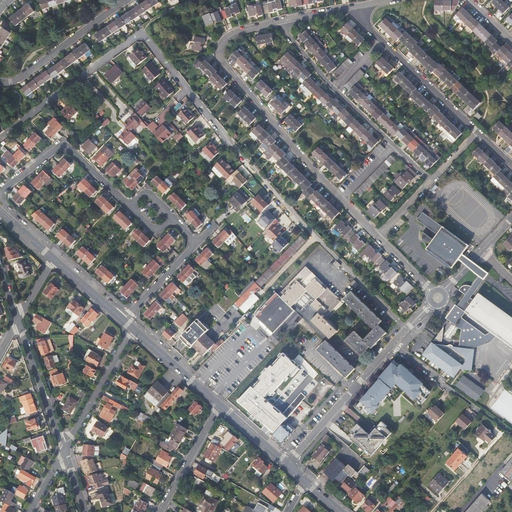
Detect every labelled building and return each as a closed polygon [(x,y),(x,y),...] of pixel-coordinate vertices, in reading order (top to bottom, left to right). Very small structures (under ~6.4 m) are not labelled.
[(41,0),(39,1),(42,10),(50,7),(47,0),(41,0)] [(141,5),(146,12),(152,8),(148,1),(141,5)] [(267,6),(263,7),(265,14),(269,13),(269,14),(273,13),(273,11),(276,10),(277,11),(281,10),(279,1),(274,2),(274,3),(267,5),(267,6)] [(443,10),(453,11),(458,1),(443,1),(443,10)] [(509,7),(503,1),(497,7),(503,13),(509,7)] [(34,12),(28,5),(22,9),(28,17),(34,12)] [(146,12),(141,5),(135,9),(139,16),(146,12)] [(224,12),(221,14),(224,20),(227,19),(227,20),(231,18),(230,16),(234,15),(235,16),(239,14),(236,6),(231,8),(232,9),(224,11),(224,12)] [(455,13),(461,19),(468,12),(462,6),(455,13)] [(262,15),(265,14),(263,7),(261,8),(260,7),(252,9),(252,8),(247,9),(250,18),(254,17),(253,16),(257,15),(258,17),(262,16),(262,15)] [(28,17),(22,9),(16,14),(22,22),(28,17)] [(128,14),(133,21),(139,16),(135,9),(128,14)] [(461,19),(467,24),(474,17),(468,12),(461,19)] [(22,22),(16,14),(10,19),(16,27),(22,22)] [(133,21),(128,14),(121,18),(126,25),(133,21)] [(221,22),(224,20),(221,14),(218,15),(218,14),(210,17),(210,16),(202,19),(205,27),(213,24),(212,23),(216,22),(217,24),(221,22)] [(380,25),(386,30),(394,21),(388,16),(380,25)] [(467,24),(472,30),(479,22),(474,17),(467,24)] [(115,22),(119,30),(126,25),(121,18),(115,22)] [(386,30),(392,36),(398,28),(400,27),(394,21),(386,30)] [(119,30),(115,22),(108,27),(113,34),(119,30)] [(472,30),(478,35),(485,28),(479,22),(472,30)] [(343,29),(348,35),(354,28),(349,23),(343,29)] [(102,31),(106,38),(113,34),(108,27),(102,31)] [(348,35),(354,40),(360,34),(354,28),(348,35)] [(404,34),(398,28),(392,36),(397,41),(400,38),(404,34)] [(478,35),(484,41),(491,33),(485,28),(478,35)] [(0,32),(0,36),(6,40),(10,33),(2,29),(0,32)] [(106,38),(102,31),(95,35),(100,43),(106,38)] [(299,37),(305,43),(314,35),(313,33),(310,35),(306,31),(299,37)] [(412,36),(407,31),(404,34),(400,38),(405,44),(412,36)] [(484,41),(490,46),(495,41),(496,39),(491,33),(484,41)] [(354,40),(360,46),(366,39),(360,34),(354,40)] [(271,35),(264,36),(267,48),(274,46),(273,44),(273,43),(271,35)] [(309,48),(310,49),(316,43),(319,41),(314,35),(305,43),(309,48)] [(262,49),(267,48),(264,36),(256,38),(259,49),(262,48),(262,49)] [(418,42),(412,36),(405,44),(411,49),(417,43),(418,42)] [(193,45),(192,50),(201,52),(202,47),(201,47),(202,43),(204,44),(205,40),(196,37),(194,45),(193,45)] [(360,46),(354,40),(351,43),(357,48),(360,46)] [(73,51),(83,45),(81,41),(70,46),(73,51)] [(310,49),(315,55),(325,47),(323,44),(319,41),(316,43),(310,49)] [(488,48),(494,54),(495,52),(500,47),(495,41),(490,46),(488,48)] [(410,50),(415,56),(422,49),(417,43),(411,49),(410,50)] [(79,49),(84,55),(91,51),(86,44),(79,49)] [(495,52),(501,57),(508,50),(502,45),(500,47),(495,52)] [(315,55),(320,61),(321,60),(327,55),(323,51),(326,48),(325,47),(315,55)] [(135,48),(127,56),(136,66),(145,57),(142,54),(140,55),(135,48)] [(231,57),(237,63),(243,57),(246,53),(240,48),(231,57)] [(73,53),(78,60),(84,55),(79,49),(73,53)] [(415,56),(421,61),(428,54),(422,49),(415,56)] [(501,57),(507,63),(511,57),(511,54),(508,50),(501,57)] [(280,60),(286,66),(295,57),(289,51),(283,58),(280,60)] [(78,60),(73,53),(67,58),(72,65),(78,60)] [(421,61),(427,67),(434,59),(428,54),(421,61)] [(321,62),(325,67),(335,58),(333,56),(330,59),(327,55),(321,60),(320,61),(321,62)] [(237,63),(243,68),(248,63),(248,62),(243,57),(237,63)] [(291,65),(294,69),(300,62),(295,57),(286,66),(288,68),(291,65)] [(377,63),(383,68),(389,62),(383,57),(377,63)] [(60,63),(65,70),(72,65),(67,58),(60,63)] [(337,60),(335,58),(325,67),(330,73),(337,67),(334,63),(337,60)] [(427,67),(432,72),(434,70),(439,65),(434,59),(427,67)] [(206,73),(212,67),(206,61),(204,63),(201,61),(199,61),(195,66),(198,69),(200,68),(206,73)] [(295,75),(297,77),(306,68),(300,62),(294,69),(298,72),(295,75)] [(394,67),(389,62),(383,68),(384,69),(380,73),(383,75),(386,71),(389,74),(394,67)] [(65,70),(60,63),(54,68),(59,74),(65,70)] [(151,81),(159,74),(149,63),(141,70),(151,81)] [(254,68),(248,63),(243,68),(242,69),(248,74),(254,68)] [(434,70),(439,76),(446,68),(441,63),(439,65),(434,70)] [(111,83),(123,72),(121,70),(116,65),(116,64),(104,75),(111,83)] [(206,73),(211,78),(216,74),(217,72),(212,67),(206,73)] [(52,78),(53,79),(59,74),(54,68),(48,73),(52,78)] [(259,73),(254,68),(248,74),(253,79),(259,73)] [(302,76),(306,80),(309,76),(312,74),(306,68),(297,77),(299,79),(302,76)] [(439,76),(445,81),(452,74),(446,68),(439,76)] [(394,77),(400,83),(406,77),(400,71),(394,77)] [(460,77),(455,71),(452,74),(445,81),(451,87),(458,79),(460,77)] [(48,73),(47,72),(41,77),(46,83),(52,78),(48,73)] [(222,79),(216,74),(211,78),(210,80),(216,85),(222,79)] [(304,89),(306,91),(315,82),(309,76),(306,80),(303,83),(307,86),(304,89)] [(46,83),(41,77),(35,81),(40,88),(46,83)] [(400,83),(405,88),(411,82),(406,77),(400,83)] [(228,85),(222,79),(216,85),(222,91),(228,85)] [(463,85),(458,79),(451,87),(457,92),(463,85)] [(165,98),(172,91),(162,80),(154,86),(165,98)] [(40,88),(35,81),(29,86),(33,93),(40,88)] [(255,87),(261,92),(267,86),(261,81),(255,87)] [(312,92),(314,94),(321,87),(315,82),(306,91),(304,94),(307,97),(312,92)] [(405,88),(411,93),(416,88),(417,87),(411,82),(405,88)] [(469,90),(463,85),(457,92),(462,97),(469,90)] [(22,91),(27,98),(33,93),(29,86),(22,91)] [(273,91),(267,86),(261,92),(267,98),(273,91)] [(350,92),(355,98),(364,89),(362,87),(359,90),(356,86),(350,92)] [(315,100),(318,102),(326,93),(321,87),(314,94),(318,97),(315,100)] [(410,94),(415,100),(421,93),(416,88),(411,93),(410,94)] [(355,98),(361,103),(367,97),(363,93),(366,91),(364,89),(355,98)] [(475,96),(469,90),(462,97),(468,103),(475,96)] [(223,97),(229,103),(236,96),(230,91),(223,97)] [(322,101),(326,105),(327,103),(332,98),(326,93),(318,102),(320,104),(322,101)] [(415,100),(421,105),(427,99),(421,93),(415,100)] [(241,101),(236,96),(229,103),(235,108),(241,101)] [(480,101),(475,96),(468,103),(474,108),(480,101)] [(269,104),(275,109),(281,103),(275,97),(269,104)] [(329,110),(331,112),(339,103),(333,97),(332,98),(327,103),(331,107),(329,110)] [(361,103),(366,108),(375,99),(373,97),(370,100),(367,97),(361,103)] [(366,108),(372,114),(378,107),(374,104),(377,101),(375,99),(366,108)] [(421,105),(427,110),(428,110),(433,104),(427,99),(421,105)] [(135,108),(141,115),(150,107),(144,100),(135,108)] [(287,109),(281,103),(275,109),(281,115),(287,109)] [(335,111),(339,115),(345,108),(339,103),(331,112),(333,113),(335,111)] [(60,111),(67,119),(76,111),(70,104),(65,109),(64,108),(60,111)] [(428,110),(433,115),(438,110),(439,109),(434,104),(433,104),(428,110)] [(193,116),(191,114),(185,107),(180,111),(177,114),(183,121),(186,123),(193,116)] [(373,115),(377,119),(386,110),(384,108),(381,111),(378,107),(372,114),(373,115)] [(240,123),(243,120),(250,114),(244,108),(235,118),(240,123)] [(340,120),(342,122),(350,113),(345,108),(339,115),(342,118),(340,120)] [(377,119),(383,124),(389,118),(391,115),(388,112),(386,110),(377,119)] [(432,116),(438,121),(444,115),(438,110),(433,115),(432,116)] [(346,122),(350,125),(356,119),(350,113),(342,122),(344,124),(346,122)] [(256,119),(250,114),(243,120),(249,126),(256,119)] [(284,121),(290,127),(295,121),(289,115),(284,121)] [(438,121),(444,127),(450,121),(444,115),(438,121)] [(125,121),(123,124),(127,128),(131,132),(139,123),(132,116),(126,121),(125,121)] [(62,125),(57,120),(54,117),(48,124),(51,126),(56,131),(62,125)] [(383,124),(388,130),(397,121),(395,119),(392,122),(389,118),(383,124)] [(351,131),(353,133),(362,124),(356,119),(350,125),(353,129),(351,131)] [(492,126),(498,132),(504,125),(498,120),(492,126)] [(156,126),(152,121),(148,124),(147,125),(152,131),(162,142),(172,133),(163,124),(156,130),(155,128),(156,126)] [(301,126),(295,121),(290,127),(295,132),(301,126)] [(388,130),(394,135),(396,133),(402,127),(403,126),(397,121),(388,130)] [(444,127),(449,132),(455,126),(450,121),(444,127)] [(200,128),(196,124),(187,132),(196,142),(204,134),(199,129),(200,128)] [(358,132),(361,136),(367,130),(362,124),(353,133),(355,135),(358,132)] [(498,132),(503,137),(509,131),(504,125),(498,132)] [(50,137),(56,131),(51,126),(45,132),(50,137)] [(251,133),(257,138),(264,131),(258,126),(251,133)] [(461,132),(455,126),(449,132),(446,135),(452,141),(455,138),(461,132)] [(405,131),(402,127),(396,133),(401,139),(410,130),(408,128),(405,131)] [(126,144),(135,136),(131,132),(127,128),(124,131),(119,137),(126,144)] [(362,142),(364,144),(373,135),(367,130),(361,136),(364,139),(362,142)] [(415,135),(410,130),(401,139),(407,144),(415,135)] [(257,138),(263,144),(269,137),(264,131),(257,138)] [(503,137),(509,143),(511,139),(511,133),(509,131),(503,137)] [(35,133),(30,139),(35,143),(41,138),(35,133)] [(369,143),(372,147),(378,140),(373,135),(364,144),(366,146),(369,143)] [(421,141),(415,135),(407,144),(413,150),(421,141)] [(263,144),(268,149),(273,144),(275,142),(269,137),(263,144)] [(29,150),(35,143),(30,139),(24,145),(29,150)] [(88,153),(95,146),(88,139),(81,146),(88,153)] [(202,149),(211,159),(218,152),(213,147),(214,145),(210,141),(202,149)] [(423,143),(421,141),(413,150),(418,155),(424,149),(421,145),(423,143)] [(279,150),(273,144),(268,149),(263,154),(269,160),(279,150)] [(471,151),(477,157),(483,151),(477,145),(471,151)] [(100,165),(112,153),(105,146),(93,158),(100,165)] [(311,153),(317,159),(323,153),(317,147),(311,153)] [(19,149),(13,155),(19,160),(24,154),(19,149)] [(428,152),(424,149),(418,155),(424,160),(432,151),(430,150),(428,152)] [(284,155),(279,150),(272,157),(278,162),(282,157),(284,155)] [(434,153),(432,151),(424,160),(429,166),(435,159),(432,156),(434,153)] [(477,157),(482,162),(488,156),(483,151),(477,157)] [(317,159),(322,164),(328,158),(323,153),(317,159)] [(13,166),(19,160),(13,155),(7,161),(13,166)] [(482,162),(488,168),(494,162),(488,156),(482,162)] [(276,164),(281,169),(288,162),(282,157),(278,162),(276,164)] [(64,158),(58,165),(64,171),(70,164),(64,158)] [(230,167),(227,163),(226,164),(221,158),(213,166),(222,175),(230,167)] [(322,164),(328,169),(334,163),(328,158),(322,164)] [(112,176),(119,169),(112,162),(105,169),(112,176)] [(279,172),(285,177),(287,175),(294,168),(288,162),(281,169),(279,172)] [(488,168),(494,174),(498,169),(500,167),(494,162),(488,168)] [(328,169),(334,175),(340,169),(334,163),(328,169)] [(59,176),(64,171),(58,165),(52,170),(59,176)] [(230,167),(222,175),(218,179),(223,183),(234,172),(230,167)] [(134,168),(128,174),(138,183),(143,177),(134,168)] [(287,175),(292,180),(299,173),(294,168),(287,175)] [(410,179),(415,174),(409,168),(401,175),(400,175),(397,178),(396,177),(395,177),(393,180),(401,188),(407,181),(406,180),(408,177),(410,179)] [(334,175),(339,180),(345,174),(340,169),(334,175)] [(492,175),(498,181),(504,175),(498,169),(494,174),(492,175)] [(43,170),(37,176),(44,182),(47,185),(53,179),(43,170)] [(232,180),(239,188),(247,181),(244,178),(241,175),(239,173),(232,180)] [(292,180),(298,185),(305,178),(299,173),(292,180)] [(132,189),(138,183),(128,174),(123,180),(132,189)] [(492,175),(492,176),(490,179),(495,184),(498,181),(492,175)] [(498,181),(504,187),(510,180),(504,175),(498,181)] [(38,188),(44,182),(37,176),(31,182),(38,188)] [(151,182),(157,188),(162,182),(156,177),(151,182)] [(77,185),(84,191),(89,185),(83,178),(77,185)] [(172,183),(167,178),(162,182),(157,188),(163,193),(172,183)] [(298,185),(304,191),(309,185),(310,184),(305,178),(298,185)] [(23,184),(18,191),(24,196),(30,190),(23,184)] [(396,194),(399,191),(393,184),(387,190),(386,190),(383,193),(390,199),(393,196),(392,195),(394,192),(396,194)] [(95,190),(89,185),(84,191),(89,196),(95,190)] [(304,191),(302,193),(300,195),(305,200),(307,199),(308,198),(314,191),(309,185),(304,191)] [(321,195),(316,190),(314,191),(308,198),(307,199),(312,205),(321,195)] [(19,203),(24,196),(18,191),(12,197),(19,203)] [(233,205),(235,207),(237,209),(247,199),(245,197),(239,191),(237,194),(236,193),(229,201),(233,205)] [(168,199),(174,204),(179,199),(173,193),(168,199)] [(95,201),(101,207),(107,201),(101,195),(95,201)] [(327,201),(321,195),(312,205),(317,210),(320,208),(327,201)] [(250,203),(260,213),(267,206),(256,196),(250,203)] [(185,205),(179,199),(174,204),(180,210),(185,205)] [(379,199),(373,205),(372,204),(366,210),(373,216),(379,210),(378,209),(380,207),(382,208),(385,205),(379,199)] [(112,207),(107,201),(101,207),(107,213),(112,207)] [(332,206),(327,201),(320,208),(317,210),(317,211),(322,216),(325,213),(332,206)] [(338,211),(332,206),(325,213),(331,218),(338,211)] [(48,217),(38,209),(35,211),(31,214),(42,224),(48,217)] [(467,244),(420,210),(415,217),(432,229),(433,235),(425,246),(451,266),(467,244)] [(113,218),(119,224),(125,218),(119,212),(113,218)] [(185,217),(190,223),(196,218),(199,216),(196,212),(193,214),(191,212),(185,217)] [(274,221),(266,212),(259,219),(267,228),(274,221)] [(55,223),(48,217),(42,224),(49,229),(55,223)] [(131,223),(125,218),(119,224),(125,230),(131,223)] [(201,225),(196,218),(190,223),(196,230),(201,225)] [(343,235),(345,237),(352,230),(350,228),(350,227),(347,224),(346,225),(340,219),(334,226),(337,228),(339,227),(341,230),(341,231),(344,234),(343,235)] [(273,243),(281,235),(276,231),(276,230),(273,226),(264,235),(273,243)] [(57,235),(63,240),(69,234),(63,229),(57,235)] [(131,236),(137,241),(143,235),(137,229),(131,236)] [(354,233),(352,230),(345,237),(347,240),(348,238),(352,242),(352,241),(355,244),(351,247),(355,251),(363,242),(357,236),(358,235),(355,232),(354,233)] [(511,243),(511,241),(511,232),(510,231),(507,234),(509,236),(506,239),(505,237),(502,241),(509,247),(511,243)] [(224,233),(218,239),(223,244),(229,238),(224,233)] [(75,240),(69,234),(63,240),(70,246),(75,240)] [(149,241),(143,235),(137,241),(143,247),(149,241)] [(169,236),(163,241),(169,247),(175,242),(169,236)] [(254,283),(254,284),(258,288),(303,242),(299,237),(254,283)] [(273,243),(271,245),(279,253),(287,245),(279,237),(273,243)] [(217,250),(223,244),(218,239),(212,245),(217,250)] [(164,254),(169,247),(163,241),(157,247),(164,254)] [(370,245),(367,243),(358,252),(361,255),(364,252),(367,255),(368,254),(371,256),(370,257),(374,260),(377,262),(382,257),(379,255),(380,254),(377,250),(376,251),(370,245)] [(78,253),(84,259),(90,252),(84,247),(78,253)] [(6,251),(10,263),(24,258),(13,248),(6,251)] [(207,250),(201,256),(207,261),(212,255),(207,250)] [(96,258),(90,252),(84,259),(91,264),(96,258)] [(474,272),(479,266),(461,253),(457,258),(466,266),(474,272)] [(205,271),(211,265),(207,261),(201,256),(195,262),(205,271)] [(164,263),(158,257),(149,267),(155,273),(164,263)] [(384,259),(382,257),(377,262),(379,264),(378,265),(381,268),(382,267),(384,270),(383,271),(386,275),(393,268),(387,262),(387,261),(384,258),(384,259)] [(26,268),(25,262),(18,264),(20,273),(19,274),(19,275),(18,276),(18,277),(19,278),(20,279),(21,279),(29,277),(28,271),(29,271),(29,270),(29,269),(29,268),(28,267),(27,267),(26,268)] [(97,271),(103,277),(109,271),(103,265),(97,271)] [(189,266),(183,272),(192,280),(198,274),(189,266)] [(486,272),(479,266),(474,272),(481,278),(475,286),(478,288),(489,274),(486,272)] [(149,279),(155,273),(149,267),(143,273),(149,279)] [(259,311),(261,312),(258,315),(256,314),(255,315),(259,319),(276,336),(287,325),(292,330),(303,319),(305,316),(313,308),(329,291),(306,268),(279,295),(275,290),(270,296),(272,298),(259,311)] [(115,276),(109,271),(103,277),(110,283),(115,276)] [(186,287),(192,280),(183,272),(177,278),(186,287)] [(398,285),(404,291),(411,284),(405,279),(404,279),(398,273),(392,280),(395,283),(396,282),(399,284),(398,285)] [(132,280),(127,286),(134,292),(139,286),(132,280)] [(356,288),(359,285),(354,280),(351,284),(356,288)] [(252,281),(238,296),(240,298),(254,284),(254,283),(252,281)] [(172,283),(167,289),(175,297),(180,291),(172,283)] [(466,295),(471,285),(466,283),(465,283),(463,283),(462,284),(460,285),(458,288),(466,295)] [(239,308),(258,288),(254,284),(240,298),(234,303),(239,308)] [(496,340),(500,337),(490,329),(484,333),(460,315),(469,314),(474,307),(475,305),(477,303),(471,298),(478,288),(475,286),(471,285),(466,295),(457,307),(448,320),(457,328),(463,331),(460,348),(472,350),(475,350),(480,348),(486,346),(491,343),(496,340)] [(62,293),(55,286),(46,295),(53,302),(62,293)] [(128,298),(134,292),(127,286),(122,292),(128,298)] [(172,306),(178,300),(175,297),(167,289),(161,295),(172,306)] [(330,339),(338,331),(325,319),(326,317),(328,318),(330,316),(328,314),(340,302),(329,291),(313,308),(305,316),(330,339)] [(363,340),(355,331),(347,339),(362,354),(370,346),(372,348),(386,333),(378,325),(382,321),(351,291),(343,299),(374,329),(363,340)] [(411,304),(414,300),(408,294),(402,300),(401,299),(398,302),(404,309),(408,306),(407,305),(410,302),(411,304)] [(474,307),(469,314),(480,322),(486,326),(490,329),(500,337),(511,347),(511,318),(500,309),(494,305),(483,296),(477,303),(475,305),(474,307)] [(77,316),(83,309),(73,300),(68,307),(77,316)] [(156,303),(151,309),(156,313),(162,308),(156,303)] [(98,315),(91,309),(84,317),(91,323),(98,315)] [(151,319),(156,313),(151,309),(146,314),(151,319)] [(51,323),(37,315),(33,322),(39,325),(36,330),(45,335),(51,323)] [(303,319),(326,342),(327,342),(330,339),(305,316),(303,319)] [(257,321),(280,343),(281,341),(276,336),(259,319),(257,321)] [(179,339),(190,349),(192,347),(204,335),(207,331),(197,321),(179,339)] [(74,335),(80,328),(73,322),(67,329),(74,335)] [(276,336),(281,341),(286,337),(292,330),(287,325),(276,336)] [(175,335),(168,328),(167,329),(164,332),(163,334),(170,340),(175,335)] [(101,340),(99,345),(107,350),(113,338),(105,334),(101,340)] [(192,347),(203,357),(214,345),(204,335),(192,347)] [(212,349),(215,352),(227,339),(225,336),(212,349)] [(49,354),(54,352),(49,340),(45,342),(38,344),(39,348),(37,349),(38,351),(40,351),(42,356),(49,353),(49,354)] [(436,344),(431,340),(423,351),(426,353),(427,351),(433,356),(432,357),(438,362),(439,360),(445,365),(444,366),(450,371),(451,369),(454,372),(461,363),(462,363),(462,367),(469,368),(472,350),(460,348),(452,345),(450,343),(449,342),(448,342),(447,343),(446,343),(445,344),(445,345),(445,347),(438,345),(436,344)] [(327,342),(326,342),(318,351),(347,378),(355,369),(327,342)] [(87,361),(85,363),(93,368),(95,366),(97,366),(101,359),(97,356),(98,354),(89,349),(84,359),(87,361)] [(282,424),(287,419),(282,414),(281,413),(280,414),(274,409),(275,408),(265,399),(268,395),(271,397),(289,375),(292,378),(299,370),(284,354),(272,366),(252,387),(253,388),(250,392),(248,391),(238,402),(265,426),(266,424),(275,433),(282,424)] [(48,370),(56,367),(52,356),(44,359),(48,370)] [(12,372),(17,363),(9,358),(4,367),(12,372)] [(135,360),(131,368),(140,373),(145,366),(135,360)] [(362,401),(356,408),(362,414),(364,412),(368,415),(370,412),(372,413),(385,396),(386,397),(388,396),(387,394),(397,383),(415,399),(415,398),(422,404),(426,399),(425,398),(431,392),(422,384),(423,383),(409,371),(409,370),(402,364),(401,366),(394,361),(393,362),(390,366),(387,369),(388,370),(380,379),(375,385),(375,384),(369,391),(369,392),(367,394),(361,400),(362,401)] [(92,377),(96,371),(88,367),(85,373),(92,377)] [(138,378),(140,373),(131,368),(128,373),(138,378)] [(65,383),(62,374),(51,378),(54,387),(65,383)] [(482,390),(461,374),(457,379),(453,385),(474,401),(482,390)] [(131,387),(134,383),(122,377),(121,381),(120,380),(117,384),(126,389),(128,386),(131,387)] [(168,391),(157,381),(156,382),(149,391),(145,395),(156,405),(168,391)] [(183,391),(179,387),(173,394),(172,393),(168,398),(161,406),(166,411),(183,391)] [(490,407),(511,422),(511,395),(503,389),(490,407)] [(282,414),(287,419),(306,397),(301,393),(282,414)] [(120,405),(103,396),(101,399),(108,403),(117,408),(118,409),(120,405)] [(21,400),(26,414),(35,410),(31,399),(29,400),(29,397),(21,400)] [(78,402),(69,398),(63,410),(71,414),(78,402)] [(114,412),(117,408),(108,403),(100,417),(110,422),(115,413),(114,412)] [(202,408),(196,403),(190,410),(196,415),(198,413),(199,414),(202,411),(200,410),(202,408)] [(131,411),(120,405),(118,409),(128,414),(131,411)] [(427,413),(437,422),(444,414),(434,405),(427,413)] [(140,413),(135,418),(145,424),(145,423),(150,418),(140,413)] [(471,423),(462,415),(453,426),(456,428),(459,424),(465,430),(471,423)] [(37,427),(35,419),(24,422),(27,430),(37,427)] [(355,434),(351,439),(365,451),(367,450),(372,455),(392,433),(386,428),(387,426),(382,421),(377,427),(375,425),(371,429),(372,430),(369,434),(368,433),(358,424),(351,431),(355,434)] [(97,422),(93,431),(103,436),(108,428),(97,422)] [(177,424),(170,437),(172,438),(179,443),(187,429),(177,424)] [(266,424),(265,426),(274,434),(275,433),(266,424)] [(272,435),(283,444),(295,430),(289,425),(286,428),(282,424),(275,433),(274,434),(272,435)] [(484,438),(486,440),(491,444),(497,437),(482,425),(475,433),(483,440),(484,438)] [(326,434),(321,440),(326,443),(330,438),(326,434)] [(221,443),(229,450),(238,440),(234,436),(231,439),(227,435),(221,443)] [(37,453),(45,450),(43,444),(46,443),(43,437),(32,441),(30,438),(23,440),(24,445),(31,442),(34,449),(36,449),(37,453)] [(175,450),(179,443),(172,438),(167,446),(162,442),(160,446),(170,452),(172,448),(175,450)] [(214,462),(221,448),(217,446),(212,443),(205,457),(214,462)] [(93,456),(94,446),(84,444),(83,448),(84,448),(83,455),(93,456)] [(313,456),(321,463),(330,452),(326,449),(327,448),(323,444),(313,456)] [(459,450),(453,457),(461,464),(466,457),(459,450)] [(162,451),(158,459),(168,465),(171,459),(166,455),(167,453),(162,451)] [(26,457),(20,468),(22,470),(27,472),(34,462),(26,457)] [(455,470),(461,464),(453,457),(447,463),(455,470)] [(265,463),(259,458),(253,464),(258,469),(262,473),(268,467),(264,464),(265,463)] [(81,462),(85,474),(97,471),(93,460),(88,461),(87,459),(81,462)] [(167,467),(168,465),(158,459),(156,461),(153,459),(151,463),(161,469),(163,465),(167,467)] [(336,479),(338,481),(341,483),(348,475),(352,478),(357,472),(351,467),(349,465),(347,467),(337,459),(325,473),(334,482),(336,479)] [(511,459),(501,472),(510,481),(511,479),(511,459)] [(158,474),(161,469),(151,463),(150,462),(148,465),(152,468),(151,470),(158,474)] [(359,472),(365,477),(371,470),(365,465),(359,472)] [(204,479),(208,471),(200,466),(195,474),(204,479)] [(218,469),(216,474),(222,478),(226,473),(218,469)] [(28,474),(29,473),(27,472),(22,470),(18,478),(26,482),(28,482),(27,484),(31,486),(35,478),(28,474)] [(157,484),(162,476),(158,474),(151,470),(146,478),(157,484)] [(93,485),(95,490),(106,486),(104,481),(102,481),(100,474),(96,475),(96,474),(87,477),(90,486),(93,485)] [(377,480),(370,474),(365,478),(373,485),(377,480)] [(439,475),(429,486),(438,494),(448,483),(439,475)] [(204,488),(207,483),(196,477),(193,482),(204,488)] [(348,478),(342,486),(349,492),(356,485),(348,478)] [(135,488),(138,483),(131,479),(128,484),(135,488)] [(140,490),(151,496),(155,489),(144,483),(140,490)] [(372,490),(375,493),(381,485),(379,483),(372,490)] [(274,502),(282,493),(271,484),(263,492),(274,502)] [(24,498),(28,490),(21,486),(16,494),(24,498)] [(58,496),(53,497),(56,511),(57,511),(67,510),(63,495),(65,494),(63,488),(56,490),(58,496)] [(107,488),(95,492),(101,508),(115,503),(111,494),(109,494),(107,488)] [(365,496),(357,488),(350,496),(358,503),(365,496)] [(11,501),(15,494),(6,489),(3,496),(1,495),(0,496),(0,499),(5,503),(8,504),(13,507),(14,508),(16,504),(11,501)] [(483,493),(466,511),(480,511),(491,500),(483,493)] [(205,495),(200,502),(208,507),(205,511),(211,511),(218,502),(205,495)] [(387,504),(391,499),(391,498),(392,497),(391,495),(385,502),(381,507),(382,508),(387,504)] [(395,502),(391,507),(386,511),(392,511),(402,501),(403,500),(399,497),(394,501),(395,502)] [(260,499),(254,510),(257,511),(268,511),(267,511),(266,511),(268,508),(270,505),(260,499)] [(387,504),(391,507),(395,502),(394,501),(391,499),(387,504)] [(148,504),(140,500),(134,510),(135,511),(137,511),(144,511),(145,511),(144,510),(148,504)] [(370,501),(369,500),(362,507),(368,511),(371,511),(377,506),(370,501)] [(398,511),(403,507),(402,507),(405,503),(402,501),(392,511),(398,511)] [(5,503),(0,511),(3,511),(8,504),(5,503)]
